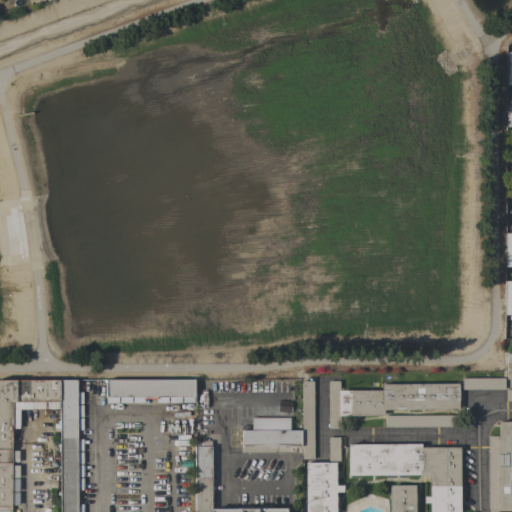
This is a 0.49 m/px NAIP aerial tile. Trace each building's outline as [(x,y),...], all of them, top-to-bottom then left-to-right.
[(511,352),(503,353),(503,379),(511,378),(511,352)] [(504,378),(504,389),(461,390),(461,378),(504,378)] [(105,397),(105,383),(103,383),(103,380),(194,379),(194,397),(148,398),(148,405),(132,405),(132,397),(105,397)] [(31,402),(31,409),(19,409),(19,429),(11,429),(11,511),(0,511),(0,380),(59,380),(59,402),(31,402)] [(59,380),(77,380),(77,511),(60,511),(60,431),(54,431),(54,420),(59,420),(59,402),(59,380)] [(313,459),(302,459),(302,381),(313,381),(313,459)] [(458,383),(458,409),(383,410),(383,416),(339,416),(339,428),(328,429),(328,381),(339,381),(339,391),(381,390),(381,384),(458,383)] [(459,415),(459,426),(385,427),(385,416),(459,415)] [(242,430),(251,430),(251,418),(289,418),(289,430),(301,430),(301,446),(242,446),(242,430)] [(511,509),(499,509),(499,511),(488,511),(488,436),(497,436),(497,422),(511,422),(511,509)] [(340,462),(328,462),(328,437),(339,437),(340,462)] [(194,511),(194,442),(201,442),(201,441),(211,441),(211,509),(286,509),(286,511),(194,511)] [(420,444),(420,447),(459,447),(459,511),(429,511),(429,503),(424,503),(424,497),(430,497),(429,477),(423,477),(423,475),(347,475),(347,445),(420,444)] [(335,485),(342,485),(343,492),(335,492),(335,511),(389,511),(389,485),(415,485),(415,511),(305,511),(305,463),(335,462),(335,485)]
